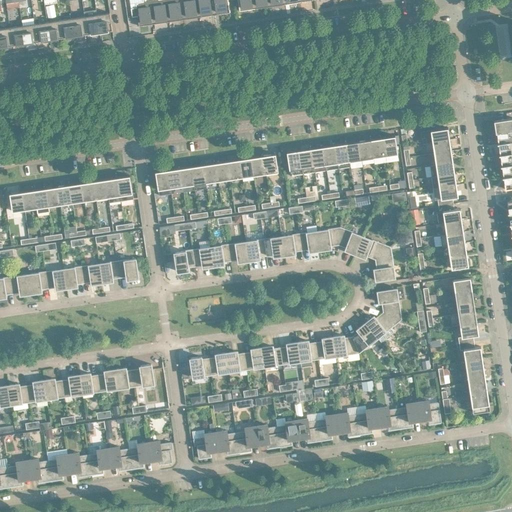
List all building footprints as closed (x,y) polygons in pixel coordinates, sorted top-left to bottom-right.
[(154,22),(150,0),(142,0),(143,0),(135,1),(136,6),(131,7),(132,16),(137,15),(139,25),(154,22)] [(150,0),(154,22),(169,20),(166,0),(150,0)] [(166,0),(169,20),(184,18),(181,0),(166,0)] [(181,0),(184,18),(199,16),(197,0),(181,0)] [(197,0),(199,16),(214,13),(212,0),(197,0)] [(212,0),(214,13),(230,11),(228,0),(212,0)] [(255,7),(253,0),(237,0),(239,10),(255,7)] [(85,15),(87,32),(100,30),(97,13),(96,8),(84,10),(85,15)] [(110,11),(97,13),(100,30),(112,29),(110,11)] [(85,15),(72,17),(75,34),(87,32),(85,15)] [(72,17),(60,19),(62,36),(75,34),(72,17)] [(60,19),(47,20),(50,38),(62,36),(60,19)] [(47,20),(35,22),(37,40),(50,38),(47,20)] [(35,22),(22,24),(25,42),(37,40),(35,22)] [(22,24),(10,26),(12,43),(25,42),(22,24)] [(10,26),(0,27),(0,45),(12,43),(10,26)] [(496,132),(497,132),(497,131),(511,128),(511,116),(494,119),(496,132)] [(431,135),(432,141),(450,138),(448,126),(421,130),(422,136),(431,135)] [(497,143),(498,143),(498,142),(511,140),(511,128),(497,131),(497,132),(497,137),(497,142),(497,143)] [(395,134),(382,136),(385,154),(398,152),(395,134)] [(382,136),(371,138),(373,156),(385,154),(382,136)] [(371,138),(359,139),(361,157),(373,156),(371,138)] [(432,141),(434,152),(451,149),(450,138),(432,141)] [(359,139),(347,141),(350,165),(362,163),(361,157),(359,139)] [(499,154),(500,154),(511,151),(511,140),(498,142),(498,143),(499,148),(498,148),(499,153),(499,154)] [(347,141),(335,143),(338,167),(350,165),(347,141)] [(335,143),(323,145),(326,169),(338,167),(335,143)] [(323,145),(311,147),(315,171),(326,169),(323,145)] [(311,147),(299,148),(303,172),(315,171),(311,147)] [(303,172),(299,148),(287,150),(290,174),(303,172)] [(434,152),(436,163),(453,161),(451,149),(434,152)] [(501,166),(502,165),(511,163),(511,151),(500,154),(501,159),(500,160),(501,164),(501,166)] [(275,152),(263,154),(266,172),(278,170),(275,152)] [(263,154),(251,156),(254,174),(266,172),(263,154)] [(251,156),(239,157),(242,175),(254,174),(251,156)] [(239,157),(227,159),(230,177),(242,175),(239,157)] [(227,159),(215,161),(218,179),(230,177),(227,159)] [(215,161),(203,163),(206,181),(218,179),(215,161)] [(430,164),(431,175),(455,172),(453,161),(436,163),(430,164)] [(203,163),(191,164),(194,182),(206,181),(203,163)] [(502,177),(503,177),(503,176),(511,174),(511,163),(502,165),(503,171),(502,171),(502,176),(502,177)] [(191,164),(180,166),(183,190),(195,188),(194,182),(191,164)] [(180,166),(168,168),(171,192),(183,190),(180,166)] [(171,192),(168,168),(155,170),(159,194),(171,192)] [(431,175),(433,187),(456,183),(455,172),(431,175)] [(130,174),(117,176),(121,199),(133,198),(130,174)] [(511,187),(511,174),(503,176),(503,177),(505,188),(511,187)] [(117,176),(105,177),(108,195),(109,201),(121,199),(117,176)] [(105,177),(93,179),(96,197),(108,195),(105,177)] [(93,179),(81,181),(84,199),(96,197),(93,179)] [(81,181),(70,183),(72,201),(84,199),(81,181)] [(70,183),(58,184),(60,202),(72,201),(70,183)] [(433,187),(436,204),(453,202),(452,196),(458,195),(456,183),(433,187)] [(58,184),(46,186),(49,204),(60,202),(58,184)] [(34,188),(37,206),(38,212),(49,210),(49,204),(46,186),(34,188)] [(25,208),(37,206),(34,188),(22,190),(25,208)] [(12,210),(25,208),(22,190),(10,192),(12,210)] [(405,190),(392,192),(393,200),(406,198),(405,190)] [(368,194),(361,195),(362,203),(370,202),(368,194)] [(438,222),(444,221),(462,219),(460,207),(454,208),(453,202),(436,204),(438,222)] [(444,221),(446,233),(463,230),(462,219),(444,221)] [(189,227),(188,221),(174,223),(175,229),(189,227)] [(167,224),(159,225),(160,234),(168,233),(167,224)] [(330,243),(338,242),(340,226),(317,230),(320,248),(331,247),(330,243)] [(345,249),(355,252),(362,235),(340,226),(338,242),(346,245),(345,249)] [(309,250),(320,248),(317,230),(299,232),(302,248),(309,246),(309,250)] [(442,245),(448,244),(465,241),(463,230),(446,233),(440,233),(442,245)] [(294,249),(302,248),(299,232),(282,235),(284,254),(295,252),(294,249)] [(274,255),(284,254),(282,235),(264,238),(266,253),(273,252),(274,255)] [(366,253),(376,257),(390,246),(362,235),(355,252),(365,256),(366,253)] [(259,254),(266,253),(264,238),(246,240),(249,259),(259,258),(259,254)] [(238,261),(249,259),(246,240),(228,243),(230,258),(238,257),(238,261)] [(448,244),(449,255),(467,253),(465,241),(448,244)] [(223,259),(230,258),(228,243),(210,246),(213,264),(224,263),(223,259)] [(203,266),(213,264),(210,246),(193,248),(195,264),(202,262),(203,266)] [(390,246),(376,257),(378,267),(374,268),(376,279),(394,276),(390,246)] [(188,265),(195,264),(193,248),(174,251),(177,270),(188,268),(188,265)] [(467,253),(449,255),(451,267),(469,264),(467,253)] [(135,257),(117,260),(119,275),(127,274),(127,277),(138,276),(135,257)] [(117,260),(99,262),(102,281),(113,279),(112,276),(119,275),(117,260)] [(99,262),(81,265),(84,280),(91,279),(91,283),(102,281),(99,262)] [(81,265),(64,268),(66,286),(77,285),(76,281),(84,280),(81,265)] [(64,268),(46,270),(48,285),(55,284),(56,288),(66,286),(64,268)] [(46,270),(28,273),(31,292),(41,290),(41,287),(48,285),(46,270)] [(28,273),(10,276),(12,291),(20,290),(20,293),(31,292),(28,273)] [(10,276),(0,277),(0,296),(6,295),(5,292),(12,291),(10,276)] [(453,278),(455,290),(472,287),(470,276),(453,278)] [(383,301),(384,311),(401,317),(398,298),(404,297),(403,286),(377,290),(379,301),(383,301)] [(455,290),(456,301),(474,299),(472,287),(455,290)] [(456,301),(458,313),(475,310),(474,299),(456,301)] [(417,310),(419,324),(425,323),(423,309),(417,310)] [(458,313),(460,324),(477,321),(475,310),(458,313)] [(374,315),(365,321),(377,336),(381,341),(394,331),(394,329),(391,325),(401,317),(384,311),(376,318),(374,315)] [(359,331),(352,336),(359,351),(377,336),(365,321),(357,328),(359,331)] [(458,336),(459,342),(474,340),(473,334),(479,333),(477,321),(460,324),(461,335),(458,336)] [(343,334),(333,335),(336,354),(359,351),(352,336),(344,337),(343,334)] [(323,341),(316,342),(318,357),(336,354),(333,335),(322,337),(323,341)] [(308,339),(297,341),(300,359),(301,365),(312,364),(311,358),(318,357),(316,342),(308,343),(308,339)] [(463,348),(465,359),(482,357),(481,345),(475,346),(474,340),(459,342),(460,349),(463,348)] [(287,346),(280,347),(282,362),(300,359),(297,341),(287,342),(287,346)] [(272,344),(262,346),(264,365),(282,362),(280,347),(273,348),(272,344)] [(252,351),(244,352),(247,367),(264,365),(262,346),(251,348),(252,351)] [(237,350),(226,351),(229,370),(247,367),(244,352),(237,353),(237,350)] [(216,356),(209,358),(211,373),(229,370),(226,351),(216,353),(216,356)] [(211,373),(209,358),(202,359),(201,355),(190,357),(193,375),(211,373)] [(465,359),(467,371),(484,368),(482,357),(465,359)] [(429,359),(422,360),(423,368),(430,367),(429,359)] [(141,368),(133,369),(136,384),(154,381),(151,362),(140,364),(141,368)] [(126,366),(115,368),(118,387),(136,384),(133,369),(126,370),(126,366)] [(105,373),(98,374),(100,389),(118,387),(115,368),(104,369),(105,373)] [(467,371),(468,382),(486,379),(484,368),(467,371)] [(90,372),(79,373),(82,392),(100,389),(98,374),(90,375),(90,372)] [(69,378),(62,379),(64,395),(82,392),(79,373),(69,375),(69,378)] [(54,377),(44,379),(47,397),(64,395),(62,379),(55,381),(54,377)] [(34,384),(26,385),(29,400),(31,400),(47,397),(44,379),(33,380),(34,384)] [(372,379),(361,381),(363,390),(374,388),(372,379)] [(468,382),(470,393),(487,391),(486,379),(468,382)] [(19,382),(8,384),(11,403),(29,400),(26,385),(19,386),(19,382)] [(0,404),(11,403),(8,384),(0,385),(0,404)] [(311,387),(304,388),(306,399),(313,398),(311,387)] [(487,391),(470,393),(473,411),(490,409),(487,391)] [(447,397),(442,397),(444,412),(451,411),(449,396),(447,397)] [(428,399),(417,400),(420,418),(428,417),(429,422),(441,420),(438,401),(429,402),(428,399)] [(407,406),(398,407),(400,426),(412,425),(412,419),(420,418),(417,400),(406,402),(407,406)] [(388,405),(377,406),(379,424),(388,423),(388,428),(400,426),(398,407),(388,408),(388,405)] [(366,412),(357,413),(360,432),(372,431),(371,425),(379,424),(377,406),(366,408),(366,412)] [(348,411),(336,412),(339,430),(347,429),(348,434),(360,432),(357,413),(348,415),(348,411)] [(326,418),(317,419),(320,439),(332,437),(331,431),(339,430),(336,412),(325,414),(326,418)] [(307,417),(296,418),(299,436),(307,435),(308,440),(320,439),(317,419),(308,421),(307,417)] [(286,424),(276,425),(279,445),(291,443),(291,437),(299,436),(296,418),(285,420),(286,424)] [(267,423),(256,424),(258,442),(267,441),(267,446),(279,445),(276,425),(267,427),(267,423)] [(245,430),(236,431),(239,451),(251,449),(250,443),(258,442),(256,424),(245,426),(245,430)] [(226,429),(215,430),(218,448),(226,447),(227,452),(239,451),(236,431),(227,433),(226,429)] [(218,448),(215,430),(204,432),(205,436),(193,438),(194,445),(196,444),(198,457),(211,455),(210,449),(218,448)] [(159,439),(148,440),(151,458),(159,457),(160,462),(172,461),(170,448),(173,448),(172,441),(160,443),(159,439)] [(138,446),(129,447),(131,467),(143,465),(143,459),(151,458),(148,440),(137,442),(138,446)] [(119,445),(108,446),(110,464),(119,463),(119,468),(131,467),(129,447),(119,449),(119,445)] [(97,452),(88,453),(91,473),(103,471),(102,465),(110,464),(108,446),(97,448),(97,452)] [(79,451),(68,452),(70,470),(78,469),(79,474),(91,473),(88,453),(79,455),(79,451)] [(57,458),(48,459),(51,479),(63,477),(62,471),(70,470),(68,452),(56,454),(57,458)] [(38,457),(27,458),(30,476),(38,475),(39,480),(51,479),(48,459),(39,461),(38,457)] [(17,464),(8,465),(10,485),(22,483),(22,477),(30,476),(27,458),(16,460),(17,464)] [(0,486),(10,485),(8,465),(0,466),(0,486)]
